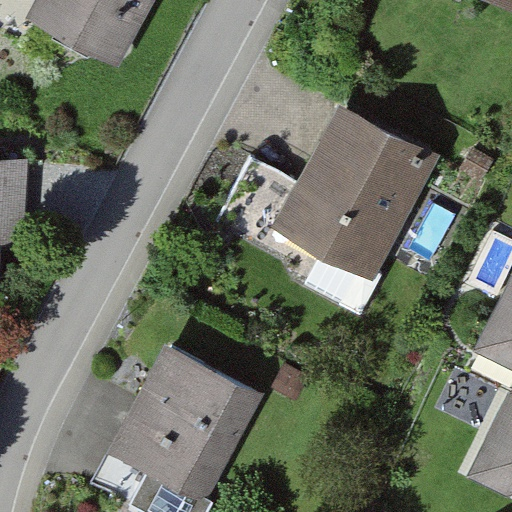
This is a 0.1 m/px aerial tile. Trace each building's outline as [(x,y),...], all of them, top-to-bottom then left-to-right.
[(154,0),(37,0),(28,17),(117,67),(154,0)] [(299,178),(258,156),(231,205),(375,282),(443,156),(341,101),(299,178)] [(0,268),(38,232),(35,160),(0,160),(0,268)] [(511,273),(472,361),(511,378),(511,394),(482,463),(511,475),(511,273)] [(266,397),(164,343),(103,458),(205,511),(266,397)]
